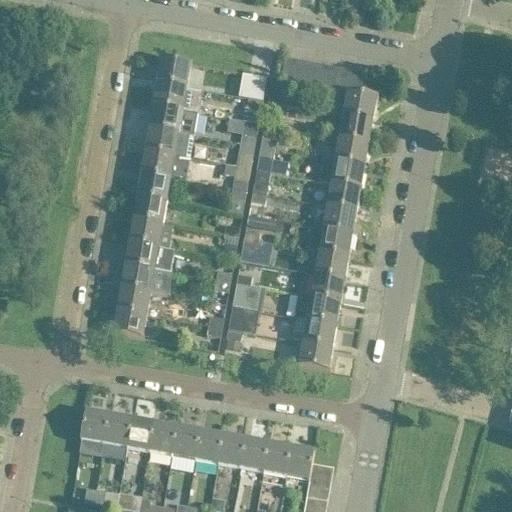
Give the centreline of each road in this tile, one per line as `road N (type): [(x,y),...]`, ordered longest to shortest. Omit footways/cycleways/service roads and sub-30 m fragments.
road 1 (residential): [(62,364),(125,3)]
road 2 (residential): [(374,421),(436,62)]
road 3 (residential): [(374,421),(62,364)]
road 4 (residential): [(436,62),(125,3)]
road 5 (residential): [(12,511),(37,364)]
